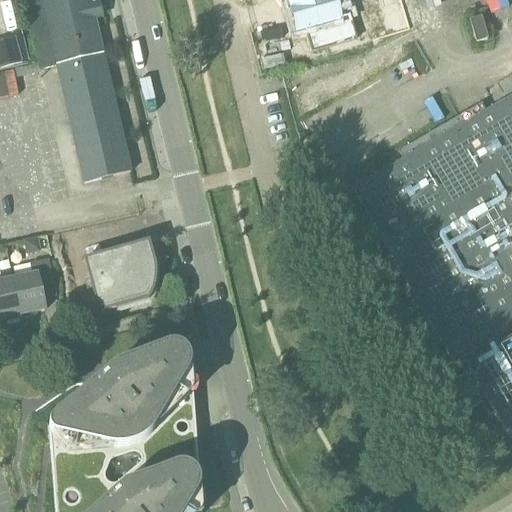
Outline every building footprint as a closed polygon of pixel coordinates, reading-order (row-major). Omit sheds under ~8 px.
[(22,0),(39,73),(56,69),(83,186),(131,174),(103,58),(90,0),(22,0)] [(288,0),(292,12),(289,12),(290,13),(333,1),(335,0),(288,0)] [(333,1),(290,13),(296,34),(305,32),(311,54),(355,41),(348,17),(339,20),(333,1)] [(475,45),(487,41),(480,19),(468,22),(475,45)] [(21,39),(14,41),(0,44),(0,72),(21,67),(28,66),(21,39)] [(456,419),(463,415),(485,403),(505,437),(511,433),(511,98),(485,114),(481,106),(397,154),(402,162),(350,192),(351,193),(355,191),(449,353),(455,363),(451,365),(452,367),(458,364),(464,375),(439,389),(456,419)] [(148,245),(137,248),(83,263),(98,317),(148,303),(149,299),(151,296),(152,292),(153,288),(154,285),(155,281),(155,277),(155,273),(154,269),(153,265),(148,245)] [(32,278),(12,283),(21,321),(36,317),(35,315),(44,313),(40,294),(53,291),(47,263),(29,267),(32,278)] [(21,321),(12,283),(0,285),(0,322),(5,322),(6,324),(21,321)] [(48,430),(48,431),(49,445),(51,465),(54,503),(54,511),(200,511),(201,511),(200,500),(199,482),(196,449),(196,447),(195,445),(194,444),(193,443),(192,441),(191,440),(189,440),(188,439),(186,439),(184,439),(183,440),(181,440),(180,441),(179,442),(174,446),(164,435),(187,416),(188,414),(189,413),(191,411),(191,409),(192,407),(192,405),(193,403),(193,401),(192,400),(192,392),(190,366),(189,364),(189,362),(189,361),(188,360),(188,359),(187,359),(186,357),(184,355),(183,353),(181,352),(179,351),(176,350),(174,350),(172,349),(169,349),(167,350),(165,350),(118,368),(116,368),(114,369),(113,371),(109,374),(88,392),(52,423),(51,424),(50,426),(49,427),(49,428),(49,429),(48,430)]
